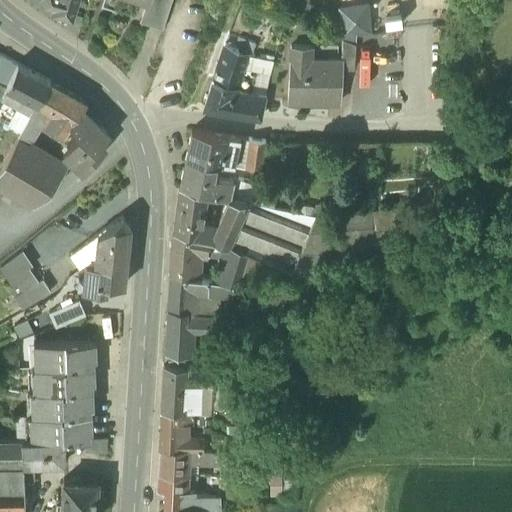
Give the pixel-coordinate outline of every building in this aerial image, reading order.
[(45,0),(53,2),(52,7),(70,13),(74,0),(45,0)] [(170,0),(153,0),(146,23),(162,28),(170,0)] [(367,3),(340,4),(341,35),(355,41),(356,31),(369,30),(367,3)] [(248,34),(238,31),(236,39),(246,43),(247,36),(248,34)] [(255,38),(247,36),(246,43),(244,49),(249,51),(255,38)] [(355,42),(342,36),(341,57),(342,57),(342,67),(354,67),(355,42)] [(238,43),(225,39),(217,61),(213,74),(238,81),(242,67),(243,67),(249,51),(244,49),(236,46),(238,43)] [(341,57),(311,56),(312,42),(291,41),(288,97),(340,100),(342,67),(342,57),(341,57)] [(3,55),(0,60),(0,98),(7,84),(6,84),(18,62),(3,55)] [(49,79),(18,62),(6,84),(7,84),(18,90),(15,96),(21,99),(18,105),(30,111),(36,101),(37,101),(49,79)] [(238,81),(235,94),(209,88),(205,103),(260,113),(265,90),(252,88),(256,70),(250,69),(243,67),(242,67),(238,81)] [(238,81),(213,74),(209,88),(235,94),(238,81)] [(86,99),(49,79),(37,101),(49,108),(42,120),(54,127),(61,132),(69,121),(74,115),(75,116),(82,106),(86,100),(86,99)] [(30,111),(21,129),(32,136),(42,120),(49,108),(37,101),(36,101),(30,111)] [(82,106),(75,116),(74,115),(69,121),(78,130),(62,147),(84,168),(106,146),(101,141),(109,132),(82,106)] [(61,132),(54,127),(51,131),(59,135),(61,132)] [(228,132),(191,127),(185,154),(221,160),(228,132)] [(32,136),(21,129),(18,134),(30,141),(32,136)] [(239,134),(228,132),(221,160),(233,162),(239,134)] [(18,136),(2,164),(0,166),(0,186),(4,188),(32,205),(46,192),(56,181),(30,165),(41,147),(30,141),(18,134),(18,135),(18,136)] [(265,138),(248,135),(244,164),(261,166),(265,138)] [(63,161),(41,147),(30,165),(56,181),(66,165),(62,162),(63,161)] [(208,161),(185,154),(179,182),(206,188),(217,191),(220,177),(206,173),(208,161)] [(261,174),(241,172),(237,195),(257,199),(261,174)] [(206,188),(179,182),(173,226),(210,233),(216,220),(201,216),(206,188)] [(232,194),(228,194),(216,220),(210,233),(224,239),(245,248),(291,267),(293,265),(317,264),(317,256),(373,256),(373,248),(392,247),(392,235),(404,235),(403,226),(410,226),(410,220),(403,220),(403,207),(315,210),(257,199),(237,195),(232,194)] [(123,212),(96,230),(97,231),(94,261),(125,264),(129,222),(123,212)] [(210,233),(173,226),(170,241),(169,270),(189,272),(190,245),(208,248),(210,233)] [(96,230),(69,250),(79,264),(85,260),(94,261),(97,231),(96,230)] [(245,248),(224,239),(213,275),(236,278),(245,248)] [(22,245),(0,263),(13,281),(17,278),(31,268),(28,262),(32,259),(22,245)] [(94,261),(85,260),(84,275),(79,274),(78,284),(83,285),(83,286),(106,288),(107,280),(123,282),(125,264),(94,261)] [(31,268),(17,278),(23,286),(37,277),(31,268)] [(189,272),(169,270),(167,305),(195,307),(196,287),(207,289),(208,274),(189,272)] [(37,277),(23,286),(23,287),(14,293),(21,303),(30,298),(31,299),(50,286),(42,274),(37,277)] [(79,294),(50,307),(57,322),(86,309),(79,294)] [(195,307),(167,305),(165,346),(179,348),(188,348),(191,323),(217,325),(219,309),(195,307)] [(97,338),(34,341),(36,364),(88,362),(87,350),(97,350),(97,338)] [(185,363),(163,359),(161,404),(182,405),(184,378),(185,363)] [(36,364),(33,365),(34,389),(86,386),(86,374),(96,374),(95,362),(88,362),(36,364)] [(210,365),(185,363),(184,378),(200,379),(199,406),(209,406),(210,365)] [(200,379),(184,378),(182,405),(191,406),(199,406),(200,379)] [(34,389),(32,389),(33,413),(85,410),(84,398),(93,398),(93,386),(86,386),(34,389)] [(182,405),(161,404),(160,424),(188,426),(189,417),(191,417),(191,406),(182,405)] [(33,413),(31,413),(32,437),(64,436),(84,435),(83,423),(92,422),(92,410),(85,410),(33,413)] [(188,426),(160,424),(159,441),(189,442),(203,443),(203,432),(188,431),(188,426)] [(106,434),(86,435),(86,446),(107,447),(106,434)] [(32,437),(0,438),(0,511),(25,511),(23,460),(64,459),(64,436),(32,437)] [(189,442),(159,441),(157,468),(176,469),(187,470),(188,454),(189,442)] [(203,443),(189,442),(188,454),(211,456),(211,443),(203,443)] [(176,469),(157,468),(156,484),(186,486),(187,470),(176,469)] [(97,477),(63,475),(62,497),(56,496),(55,511),(94,511),(96,495),(102,495),(103,482),(97,481),(97,477)] [(164,486),(163,500),(204,502),(219,502),(220,488),(164,486)] [(204,511),(204,502),(163,500),(162,511),(204,511)]
